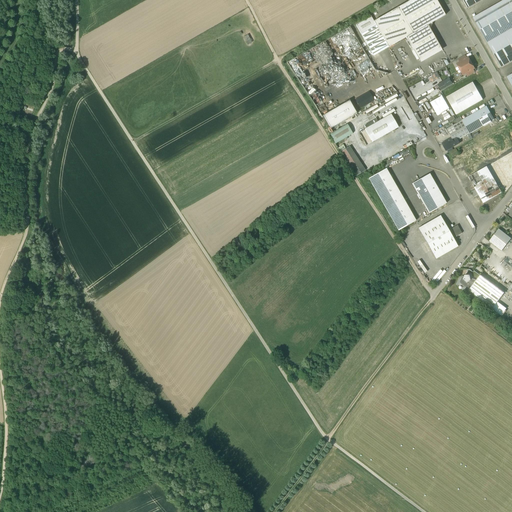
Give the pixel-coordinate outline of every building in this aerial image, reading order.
[(435,0),(411,0),(397,8),(373,22),(388,48),(405,38),(418,60),(439,48),(429,30),(431,23),(444,16),(435,0)] [(462,0),(468,9),(483,0),(462,0)] [(511,0),(507,0),(474,19),(501,68),(511,61),(511,0)] [(388,48),(373,22),(370,17),(355,25),(373,56),(388,48)] [(460,63),(457,65),(460,70),(472,64),(469,58),(467,59),(460,63)] [(472,64),(460,70),(463,76),(467,74),(473,70),(475,69),(472,64)] [(343,73),(346,78),(351,75),(348,70),(343,73)] [(437,83),(440,91),(454,85),(451,77),(437,83)] [(473,83),(447,98),(457,115),(483,100),(473,83)] [(427,99),(439,93),(437,89),(425,94),(427,99)] [(365,96),(357,100),(360,105),(368,101),(365,96)] [(349,101),(323,116),(330,129),(356,114),(349,101)] [(487,107),(463,121),(470,134),(494,120),(487,107)] [(390,115),(364,130),(372,143),(398,128),(390,115)] [(463,121),(447,130),(452,139),(455,143),(458,141),(470,134),(463,121)] [(347,124),(329,135),(335,144),(352,134),(347,124)] [(452,139),(443,144),(447,151),(460,143),(458,141),(455,143),(452,139)] [(365,170),(349,147),(340,152),(356,176),(365,170)] [(456,149),(450,152),(453,158),(459,154),(456,149)] [(484,169),(469,178),(476,190),(479,195),(484,204),(502,193),(487,167),(484,169)] [(415,221),(385,169),(368,179),(398,231),(415,221)] [(446,204),(429,174),(411,184),(428,214),(446,204)] [(448,231),(440,216),(418,229),(435,259),(457,247),(452,239),(461,234),(457,225),(448,231)] [(503,233),(499,229),(495,234),(494,233),(492,237),(493,238),(490,241),(502,251),(511,239),(503,233)] [(505,293),(481,275),(477,281),(474,284),(469,291),(493,309),(497,304),(505,293)] [(470,276),(465,276),(463,280),(467,284),(469,282),(474,284),(477,281),(471,279),(470,276)] [(502,316),(506,311),(497,304),(493,309),(502,316)]
